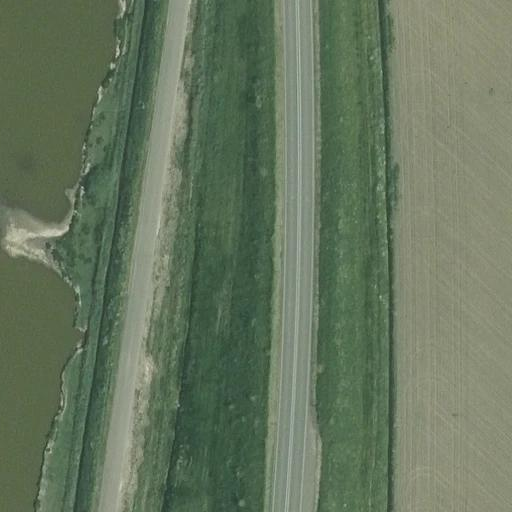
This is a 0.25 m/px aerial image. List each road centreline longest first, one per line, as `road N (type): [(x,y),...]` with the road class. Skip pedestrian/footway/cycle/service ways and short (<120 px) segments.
road 1 (unclassified): [(104,511),(170,0)]
road 2 (trunk): [(284,511),(296,290),(295,0)]
